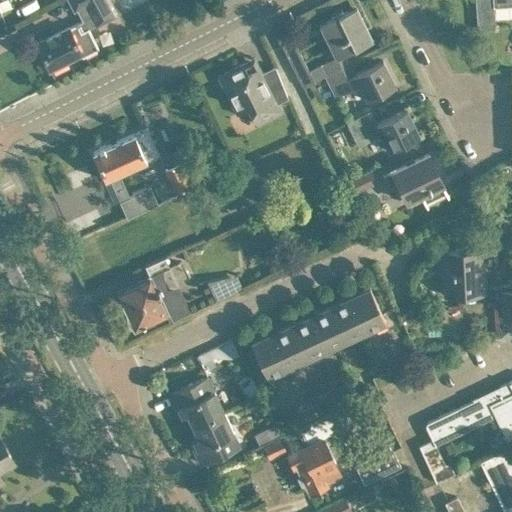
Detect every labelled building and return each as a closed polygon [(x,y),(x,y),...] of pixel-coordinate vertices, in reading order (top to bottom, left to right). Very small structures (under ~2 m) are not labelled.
[(67,0),(74,11),(76,9),(81,18),(36,42),(48,68),(80,51),(82,55),(98,46),(88,26),(94,22),(95,24),(115,14),(108,0),(67,0)] [(494,26),(493,6),(511,5),(511,0),(474,0),(477,28),(494,26)] [(286,54),(302,85),(315,79),(324,74),(344,65),(339,55),(372,38),(356,5),(318,24),(334,56),(308,69),(298,48),(286,54)] [(258,123),(281,111),(276,101),(287,96),(274,65),(261,71),(254,57),(217,75),(226,93),(237,113),(249,107),(258,123)] [(344,65),(324,74),(335,96),(358,84),(365,99),(390,86),(378,61),(349,75),(344,65)] [(381,134),(389,149),(419,134),(406,108),(377,122),(370,109),(346,121),(358,145),(381,134)] [(99,148),(92,151),(105,178),(108,177),(126,218),(131,215),(144,209),(157,203),(149,187),(129,196),(118,172),(123,170),(159,154),(155,145),(147,127),(134,133),(134,132),(103,146),(103,144),(98,147),(99,148)] [(399,184),(406,200),(419,194),(425,206),(448,195),(442,183),(442,182),(428,153),(386,173),(393,187),(399,184)] [(178,163),(164,169),(176,193),(189,187),(178,163)] [(353,192),(384,177),(378,165),(347,179),(353,192)] [(132,224),(102,237),(115,271),(146,259),(132,224)] [(443,274),(444,293),(481,292),(481,278),(483,278),(482,261),(480,261),(479,248),(442,250),(442,252),(432,263),(443,274)] [(165,312),(169,320),(190,311),(181,293),(167,295),(156,272),(116,290),(125,311),(127,318),(129,322),(131,325),(133,327),(165,312)] [(241,287),(235,273),(206,279),(215,299),(241,287)] [(338,290),(342,299),(329,304),(345,338),(385,320),(369,286),(356,292),(352,283),(338,290)] [(502,319),(511,318),(511,289),(501,290),(502,319)] [(334,380),(344,375),(330,345),(345,338),(329,304),(317,310),(313,301),(298,308),(303,317),(290,323),(306,357),(320,350),(334,380)] [(250,341),(266,375),(306,357),(290,323),(278,329),(273,319),(259,326),(264,335),(250,341)] [(230,339),(197,354),(200,362),(212,357),(229,359),(238,355),(230,339)] [(400,376),(395,366),(372,376),(377,387),(400,376)] [(257,390),(254,382),(250,374),(239,379),(242,387),(246,395),(257,390)] [(182,416),(187,413),(192,425),(223,410),(206,375),(170,391),(182,416)] [(427,420),(426,426),(432,438),(419,445),(432,470),(437,480),(454,471),(449,461),(445,463),(435,442),(495,414),(509,444),(511,442),(511,393),(511,394),(508,389),(502,387),(485,396),(486,398),(480,401),(477,396),(427,420)] [(341,473),(325,440),(359,424),(348,401),(297,427),(305,445),(287,454),(292,466),(296,464),(308,489),(311,488),(314,489),(322,485),(323,482),(341,473)] [(298,421),(320,411),(316,401),(294,412),(298,421)] [(203,463),(239,446),(223,410),(192,425),(198,436),(192,439),(203,463)] [(0,482),(2,481),(0,476),(0,467),(14,459),(0,435),(0,482)] [(284,449),(279,439),(265,446),(269,456),(284,449)] [(508,511),(511,510),(511,457),(507,447),(480,460),(505,511),(508,511)] [(391,451),(356,467),(363,482),(398,465),(391,451)] [(464,511),(456,495),(444,501),(449,511),(464,511)] [(315,511),(343,511),(350,509),(345,497),(315,511)]
